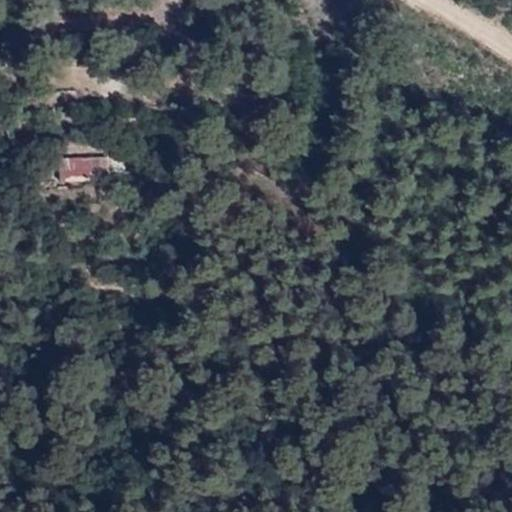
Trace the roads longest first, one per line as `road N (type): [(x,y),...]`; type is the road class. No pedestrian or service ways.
road 1 (track): [(173,0),(159,13),(65,20),(24,33),(7,66),(73,69),(148,97),(80,94),(35,104),(16,134)]
road 2 (track): [(511,63),(408,0)]
